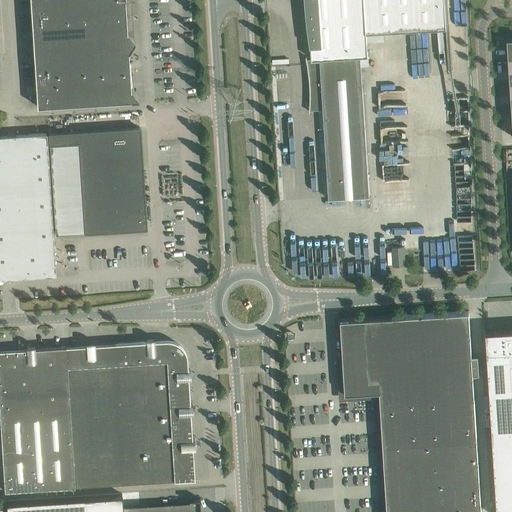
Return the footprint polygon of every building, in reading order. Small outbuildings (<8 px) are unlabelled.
[(28,0),(36,106),(136,99),(137,98),(129,89),(127,51),(133,41),(125,32),(123,0),(28,0)] [(307,0),(312,58),(361,55),(368,55),(366,32),(446,27),(444,0),(307,0)] [(361,55),(312,58),(307,59),(306,57),(307,64),(308,71),(309,81),(310,92),(310,98),(310,104),(309,112),(310,112),(310,110),(323,109),(329,198),(369,196),(361,55)] [(402,104),(402,90),(378,91),(379,106),(384,106),(384,120),(388,120),(389,125),(399,124),(398,114),(408,114),(407,103),(402,104)] [(139,127),(49,133),(49,142),(49,143),(55,233),(85,231),(146,227),(139,127)] [(0,277),(55,274),(46,133),(0,136),(0,277)] [(410,142),(383,143),(384,163),(411,162),(410,142)] [(404,246),(392,247),(394,265),(405,264),(404,246)] [(481,511),(469,311),(341,319),(345,393),(380,391),(387,511),(481,511)] [(511,511),(511,329),(486,331),(497,511),(511,511)] [(187,369),(187,358),(187,357),(186,357),(186,356),(186,355),(186,354),(186,353),(185,353),(185,352),(185,351),(184,350),(184,349),(183,349),(183,348),(182,347),(182,346),(181,346),(181,345),(180,345),(180,344),(179,344),(179,343),(178,343),(177,343),(177,342),(176,342),(175,341),(174,341),(173,341),(173,340),(172,340),(171,340),(170,340),(169,340),(168,340),(168,339),(167,339),(166,339),(165,339),(165,340),(155,340),(154,337),(146,338),(146,341),(95,344),(95,341),(86,342),(86,344),(35,348),(35,345),(26,345),(26,348),(0,349),(0,422),(4,490),(194,478),(192,448),(195,448),(194,439),(192,439),(190,413),(193,413),(192,404),(189,404),(188,378),(191,378),(190,369),(187,369)] [(122,493),(6,501),(6,511),(200,511),(199,498),(189,498),(189,499),(189,502),(179,502),(123,506),(122,493)]
